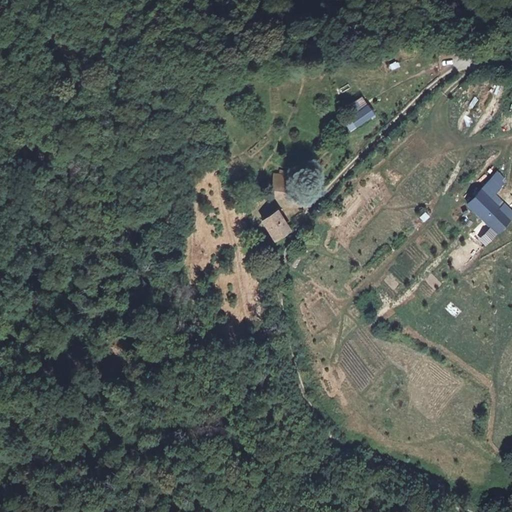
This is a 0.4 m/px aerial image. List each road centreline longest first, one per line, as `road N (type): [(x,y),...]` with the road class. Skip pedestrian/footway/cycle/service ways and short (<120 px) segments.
road 1 (track): [(461,511),(349,454),(303,399),(282,297),(289,240)]
road 2 (track): [(511,59),(464,64),(439,80),(315,203),(289,240)]
